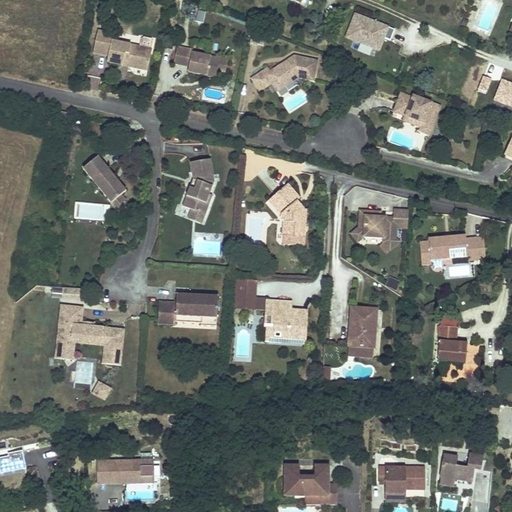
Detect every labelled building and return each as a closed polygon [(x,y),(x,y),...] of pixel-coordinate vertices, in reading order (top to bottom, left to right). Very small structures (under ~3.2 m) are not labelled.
[(355,15),(345,37),(380,51),(385,39),(391,41),(395,30),(355,15)] [(259,32),(252,31),(249,42),(256,44),(257,42),(259,32)] [(266,34),(259,32),(257,42),(263,44),(266,34)] [(114,37),(99,34),(94,56),(109,59),(108,65),(124,68),(124,66),(130,67),(130,69),(148,73),(152,57),(139,54),(140,50),(112,44),(114,37)] [(192,53),(177,50),(174,65),(190,68),(188,74),(217,80),(218,73),(221,62),(192,56),(192,53)] [(268,71),(252,82),(260,94),(271,86),(277,83),(282,91),(298,81),(313,84),(317,64),(294,59),(271,75),(268,71)] [(229,63),(221,62),(218,73),(226,75),(229,63)] [(277,83),(271,86),(277,95),(282,91),(277,83)] [(413,101),(401,96),(394,114),(404,118),(423,126),(421,130),(421,132),(420,134),(429,138),(441,109),(431,106),(430,110),(412,103),(413,101)] [(431,106),(414,99),(413,101),(412,103),(430,110),(431,106)] [(69,111),(59,109),(58,115),(68,117),(69,111)] [(423,126),(404,118),(402,123),(421,130),(423,126)] [(102,156),(86,168),(114,203),(123,195),(129,191),(121,181),(120,182),(116,179),(118,177),(102,156)] [(212,161),(192,164),(194,181),(199,182),(196,190),(191,188),(185,207),(200,213),(203,204),(204,204),(211,206),(215,197),(211,196),(215,183),(212,161)] [(299,198),(286,183),(269,199),(281,212),(281,218),(285,223),(284,235),(296,236),(297,232),(301,227),(305,227),(306,209),(303,208),(299,209),(294,203),(296,201),(299,198)] [(118,209),(128,201),(123,195),(114,203),(118,209)] [(200,213),(207,216),(211,206),(204,204),(203,204),(200,213)] [(351,235),(358,243),(363,238),(383,239),(383,243),(390,251),(399,243),(393,236),(396,233),(396,228),(408,229),(408,211),(394,210),(393,219),(381,218),(381,213),(360,211),(359,228),(351,235)] [(297,232),(296,236),(304,236),(305,227),(301,227),(297,232)] [(446,235),(429,236),(429,239),(420,240),(421,262),(431,262),(430,259),(464,257),(464,260),(483,259),(482,237),(465,238),(465,234),(451,235),(451,239),(447,239),(446,235)] [(303,245),(304,236),(296,236),(284,235),(284,244),(303,245)] [(383,243),(379,246),(386,254),(390,251),(383,243)] [(253,311),(255,283),(238,282),(236,303),(232,302),(232,309),(253,311)] [(65,289),(65,299),(87,300),(88,290),(65,289)] [(203,324),(203,327),(218,328),(220,297),(195,296),(195,299),(188,298),(188,295),(180,295),(179,304),(162,303),(161,324),(178,325),(178,323),(178,318),(203,319),(203,324)] [(276,311),(276,304),(266,303),(265,319),(269,319),(273,319),(273,331),(273,333),(280,334),(280,342),(294,342),(294,339),(305,340),(306,313),(296,312),(296,317),(290,316),(290,312),(276,311)] [(291,305),(276,304),(276,311),(290,312),(291,305)] [(125,363),(127,327),(99,326),(97,326),(97,328),(89,327),(89,325),(86,325),(87,322),(87,308),(64,307),(62,350),(76,350),(76,338),(83,338),(87,343),(93,343),(96,339),(111,339),(111,362),(125,363)] [(374,347),(377,310),(351,308),(349,345),(360,346),(359,354),(372,355),(372,347),(374,347)] [(455,342),(455,328),(440,327),(438,358),(439,361),(448,361),(448,363),(466,364),(467,343),(455,342)] [(304,346),(305,340),(294,339),(294,342),(280,342),(280,334),(273,333),(273,331),(266,331),(266,344),(304,346)] [(76,350),(75,360),(80,361),(81,343),(87,343),(83,338),(76,338),(76,350)] [(111,362),(111,339),(96,339),(93,343),(107,344),(106,362),(111,362)] [(360,346),(349,345),(348,353),(359,354),(360,346)] [(76,350),(62,350),(62,360),(75,360),(76,350)] [(330,367),(323,366),(321,389),(329,388),(330,367)] [(109,383),(104,381),(100,391),(105,393),(109,383)] [(117,387),(109,383),(105,393),(113,397),(117,387)] [(0,474),(27,468),(23,452),(8,454),(9,456),(0,458),(0,474)] [(457,457),(443,455),(440,477),(454,479),(471,482),(474,469),(477,469),(480,470),(483,456),(469,454),(467,467),(456,465),(457,457)] [(154,475),(154,464),(142,464),(142,459),(99,460),(100,483),(143,481),(142,475),(154,475)] [(285,464),(285,494),(306,495),(329,495),(329,484),(329,482),(326,482),(326,475),(329,475),(329,464),(315,464),(315,476),(299,476),(299,464),(285,464)] [(386,471),(379,471),(379,483),(386,483),(386,493),(405,493),(405,489),(424,489),(424,467),(386,467),(386,471)] [(454,479),(440,477),(439,484),(453,487),(454,479)] [(337,484),(329,484),(329,495),(306,495),(306,503),(337,503),(337,484)] [(405,493),(386,493),(386,501),(405,501),(405,493)]
